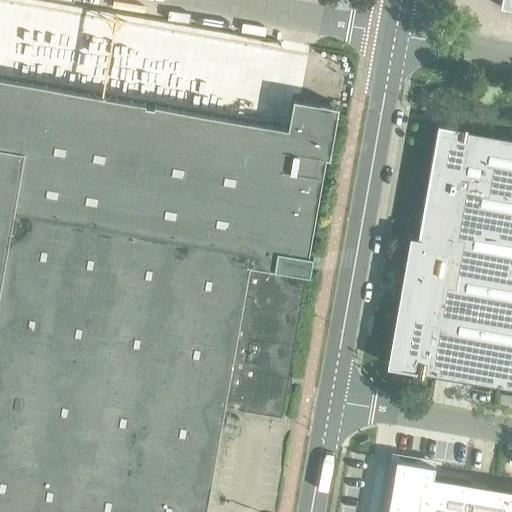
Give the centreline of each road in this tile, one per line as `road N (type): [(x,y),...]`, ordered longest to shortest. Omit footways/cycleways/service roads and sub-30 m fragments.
road 1 (unclassified): [(332,400),(396,34)]
road 2 (unclassified): [(396,34),(196,0)]
road 3 (unclassified): [(511,432),(332,400)]
